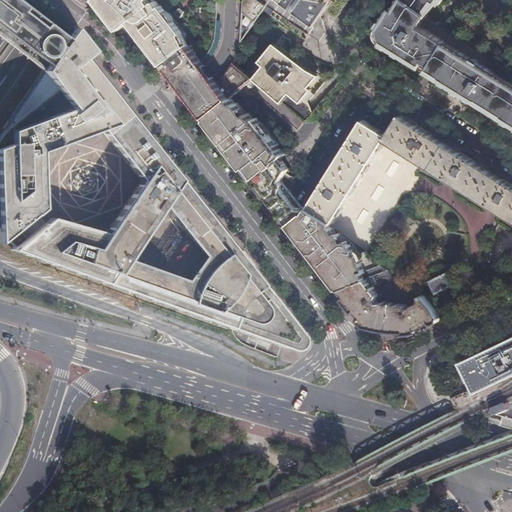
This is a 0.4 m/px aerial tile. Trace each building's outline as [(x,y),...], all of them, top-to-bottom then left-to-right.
[(0,0),(0,35),(32,60),(43,70),(71,35),(70,34),(71,33),(58,23),(29,0),(28,0),(0,0)] [(198,57),(201,61),(206,57),(210,53),(213,48),(215,42),(217,35),(219,0),(99,0),(120,26),(129,19),(132,22),(165,65),(189,46),(198,57)] [(257,18),(262,12),(266,6),(256,0),(244,0),(243,1),(243,14),(254,23),(257,18)] [(314,26),(332,0),(276,0),(280,2),(288,8),(294,0),(302,0),(294,12),(314,26)] [(294,0),(288,8),(294,12),(302,0),(294,0)] [(401,0),(395,10),(392,8),(384,20),(384,19),(379,26),(382,28),(386,40),(383,44),(391,49),(391,48),(421,66),(424,61),(430,65),(429,66),(438,72),(455,83),(456,81),(467,88),(466,90),(511,118),(511,82),(483,64),(482,66),(470,58),(471,57),(453,45),(423,27),(422,28),(421,23),(422,24),(437,1),(439,2),(440,0),(401,0)] [(74,28),(71,33),(70,34),(71,35),(43,70),(62,94),(72,107),(46,117),(8,131),(9,143),(0,146),(0,239),(3,237),(34,212),(32,151),(101,123),(147,178),(106,240),(44,223),(11,248),(9,249),(13,251),(246,336),(287,350),(291,350),(295,349),(298,347),(300,344),(300,339),(300,338),(298,334),(295,330),(296,329),(125,110),(84,58),(92,51),(74,28)] [(230,98),(212,74),(207,68),(201,61),(198,57),(189,46),(165,65),(187,93),(206,117),(230,98)] [(281,47),(254,78),(283,102),(291,93),(299,100),(320,76),(308,69),(281,47)] [(62,94),(43,70),(0,135),(0,146),(9,143),(8,131),(46,117),(62,94)] [(235,104),(230,98),(206,117),(229,146),(271,200),(341,289),(390,269),(367,252),(332,226),(334,223),(309,207),(308,207),(303,208),(288,187),(283,180),(289,168),(282,158),(285,155),(285,154),(285,153),(281,149),(280,150),(277,146),(280,145),(258,117),(255,120),(251,114),(248,116),(237,103),(235,104)] [(511,218),(511,183),(401,114),(398,119),(385,112),(382,116),(377,113),(371,122),(365,119),(309,207),(334,223),(386,140),(511,218)] [(34,212),(3,237),(11,248),(44,223),(34,212)] [(370,325),(390,329),(393,303),(385,302),(380,303),(377,299),(378,296),(381,297),(382,296),(379,294),(375,288),(376,288),(375,285),(393,277),(390,269),(341,289),(352,303),(370,325)] [(430,280),(435,290),(444,286),(446,289),(456,284),(450,271),(430,280)] [(393,303),(390,329),(409,330),(415,329),(417,328),(441,317),(437,308),(430,300),(425,293),(421,295),(422,296),(421,301),(413,303),(413,306),(408,307),(407,305),(393,303)] [(461,361),(464,367),(471,383),(449,392),(454,403),(511,376),(511,337),(503,342),(492,347),(473,355),(461,361)] [(511,376),(454,403),(498,424),(499,419),(511,421),(511,376)]
